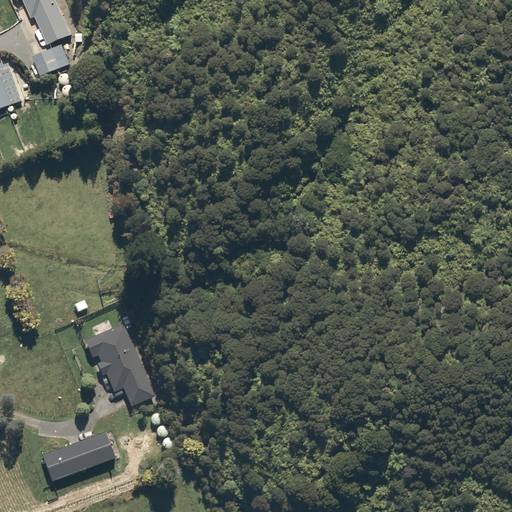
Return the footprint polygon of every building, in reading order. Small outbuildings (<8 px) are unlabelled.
[(71,35),(54,0),(17,0),(18,1),(21,0),(22,0),(32,19),(35,17),(48,45),(71,35)] [(70,64),(62,45),(33,57),(41,76),(70,64)] [(0,108),(22,101),(8,63),(0,65),(0,108)] [(155,395),(123,322),(84,339),(92,356),(97,354),(100,361),(96,363),(102,375),(105,373),(113,391),(122,387),(131,406),(155,395)] [(52,481),(115,457),(105,431),(42,454),(52,481)]
